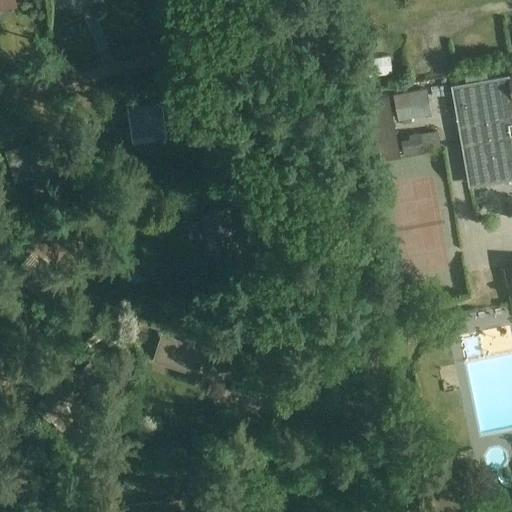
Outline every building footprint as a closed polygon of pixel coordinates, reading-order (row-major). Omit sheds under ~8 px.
[(16,0),(0,0),(0,8),(17,6),(16,0)] [(443,36),(429,39),(436,69),(450,66),(443,36)] [(511,75),(455,86),(472,183),(511,176),(511,75)] [(427,87),(394,94),(399,120),(432,113),(427,87)] [(154,134),(151,113),(130,117),(133,138),(154,134)] [(7,152),(16,181),(53,169),(44,141),(7,152)] [(254,203),(276,198),(271,178),(250,183),(254,203)] [(214,189),(198,191),(201,206),(217,203),(214,189)] [(511,194),(503,198),(508,212),(511,210),(511,194)] [(209,247),(235,243),(228,208),(203,213),(209,247)] [(27,287),(45,299),(66,271),(58,265),(52,273),(42,266),(27,287)] [(199,373),(206,348),(162,334),(155,358),(199,373)] [(50,419),(81,388),(68,375),(37,405),(50,419)] [(181,511),(180,500),(114,508),(114,511),(181,511)]
